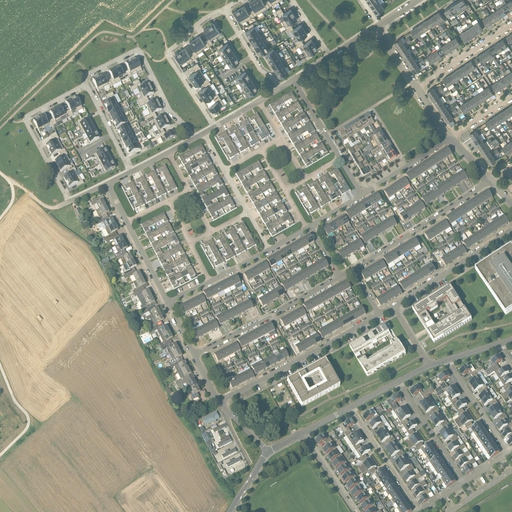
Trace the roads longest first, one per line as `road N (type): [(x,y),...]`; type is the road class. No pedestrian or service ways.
road 1 (residential): [(218,401),(378,314)]
road 2 (residential): [(193,139),(139,50),(86,76),(85,85)]
road 3 (residential): [(352,269),(490,179)]
road 4 (residential): [(194,354),(339,276)]
road 5 (residential): [(69,201),(24,118),(85,85)]
road 6 (residential): [(213,127),(168,53),(223,9)]
road 7 (residential): [(393,304),(511,229)]
road 8 (residential): [(350,408),(419,511)]
road 9 (residential): [(397,382),(463,483)]
